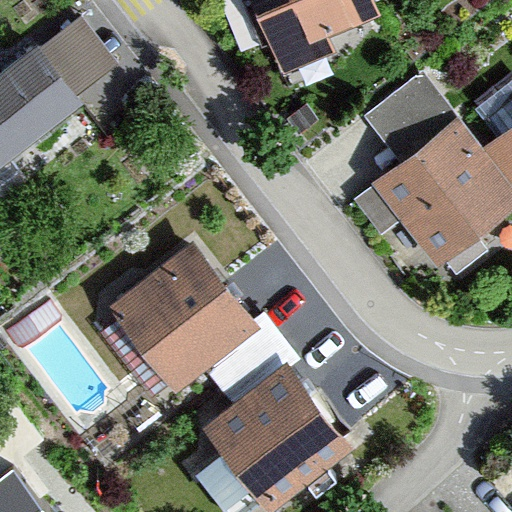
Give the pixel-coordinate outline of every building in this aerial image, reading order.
[(253,0),(283,71),(333,51),(324,30),(375,9),(371,0),(253,0)] [(38,48),(28,36),(0,58),(0,157),(84,93),(77,85),(110,61),(77,18),(38,48)] [(511,115),(476,145),(451,113),(363,184),(431,267),(511,202),(511,115)] [(254,319),(190,238),(106,305),(170,385),(254,319)] [(342,434),(280,360),(200,427),(262,500),(342,434)] [(37,511),(9,476),(0,482),(0,511),(37,511)]
